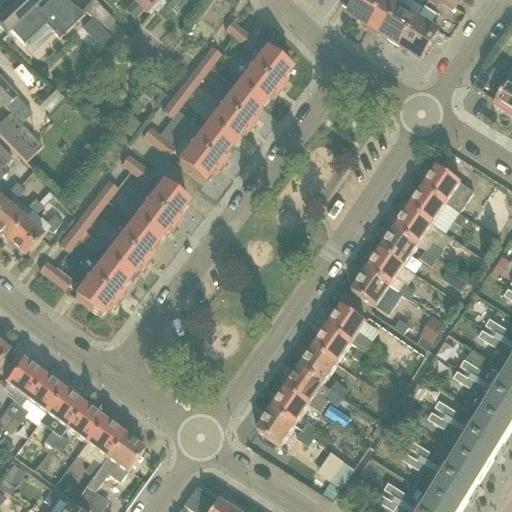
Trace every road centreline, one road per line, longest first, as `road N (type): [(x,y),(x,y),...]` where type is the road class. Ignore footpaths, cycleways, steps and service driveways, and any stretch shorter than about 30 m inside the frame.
road 1 (residential): [(202,447),(426,119)]
road 2 (residential): [(349,66),(111,379)]
road 3 (residential): [(426,119),(507,0)]
road 4 (residential): [(111,379),(0,292)]
